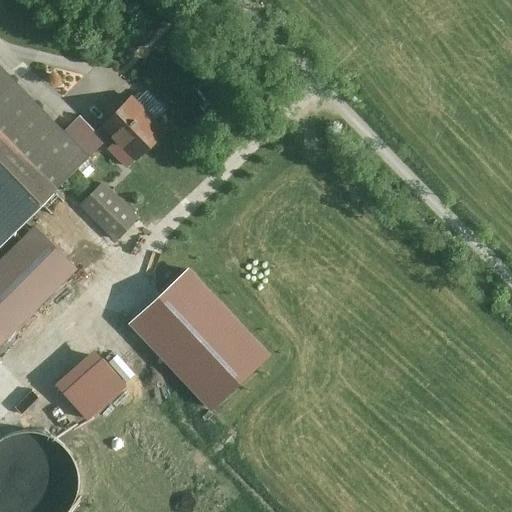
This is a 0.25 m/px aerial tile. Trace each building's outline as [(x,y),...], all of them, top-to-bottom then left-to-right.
[(0,241),(87,155),(0,66),(0,241)] [(168,129),(133,97),(102,129),(137,162),(168,129)] [(143,220),(103,183),(77,210),(117,248),(143,220)] [(0,352),(86,269),(39,221),(0,258),(0,352)] [(268,357),(193,271),(131,326),(207,411),(268,357)] [(63,362),(81,378),(103,353),(85,336),(63,362)] [(0,511),(73,511),(74,511),(80,495),(80,477),(75,460),(64,445),(49,435),(31,431),(13,432),(0,438),(0,511)]
